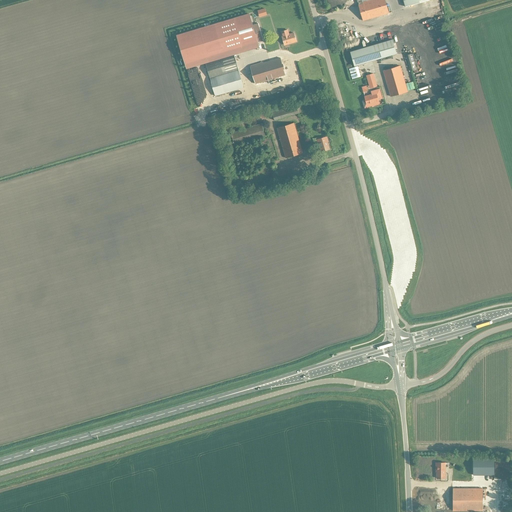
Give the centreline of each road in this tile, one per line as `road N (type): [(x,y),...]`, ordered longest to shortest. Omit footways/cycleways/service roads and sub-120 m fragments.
road 1 (unclassified): [(0,473),(324,381),(400,386)]
road 2 (primary): [(390,347),(0,460)]
road 3 (tertiary): [(384,286),(310,0)]
road 4 (unclassified): [(400,386),(433,378),(474,340),(511,325)]
road 5 (unclassified): [(409,511),(400,386)]
